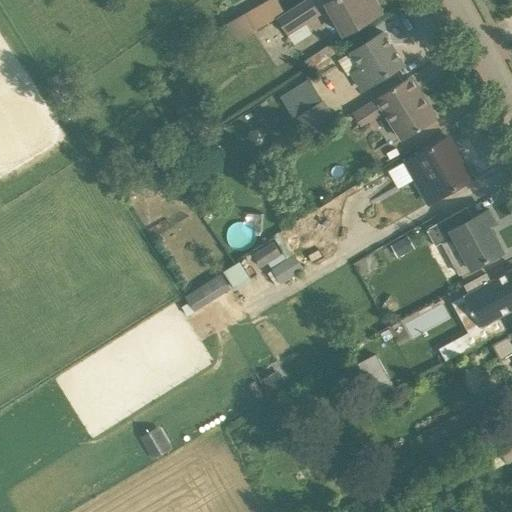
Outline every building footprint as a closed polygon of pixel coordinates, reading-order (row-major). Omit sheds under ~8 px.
[(275,19),(285,12),(276,0),(269,0),(225,25),(235,41),(275,19)] [(310,0),(304,0),(285,12),(275,19),(286,36),(304,24),(319,14),(310,0)] [(344,35),(347,33),(381,13),(373,0),(367,0),(365,2),(364,0),(334,0),(327,4),(344,35)] [(353,73),(363,90),(404,64),(383,32),(352,52),(362,67),(353,73)] [(386,111),(403,140),(437,118),(425,98),(421,100),(408,78),(352,113),(361,127),(386,111)] [(324,100),(293,119),(308,141),(337,122),(324,100)] [(280,158),(288,142),(276,137),(268,153),(280,158)] [(450,138),(407,162),(430,203),(470,181),(457,158),(460,156),(450,138)] [(273,166),(251,178),(261,198),(283,186),(273,166)] [(453,237),(470,269),(504,251),(490,226),(497,222),(490,210),(474,218),(468,207),(427,229),(436,246),(453,237)] [(402,251),(404,255),(415,249),(408,236),(391,245),(396,255),(402,251)] [(273,241),(252,254),(261,268),(281,255),(273,241)] [(374,251),(354,264),(361,276),(382,264),(374,251)] [(287,259),(271,270),(280,285),(304,269),(294,255),(293,255),(287,259)] [(235,288),(251,279),(240,260),(224,269),(235,288)] [(511,310),(511,269),(491,281),(486,273),(464,285),(469,293),(464,296),(481,327),(511,310)] [(193,311),(228,286),(218,272),(183,297),(193,311)] [(476,329),(440,348),(446,361),(483,341),(476,329)] [(511,333),(510,334),(492,344),(494,346),(500,357),(501,359),(511,352),(511,333)] [(268,393),(285,383),(277,370),(261,380),(268,393)] [(394,387),(389,376),(371,386),(377,397),(394,387)] [(428,450),(482,421),(473,405),(420,435),(428,450)] [(159,427),(141,438),(153,459),(171,448),(159,427)] [(511,432),(498,441),(508,461),(511,458),(511,432)]
